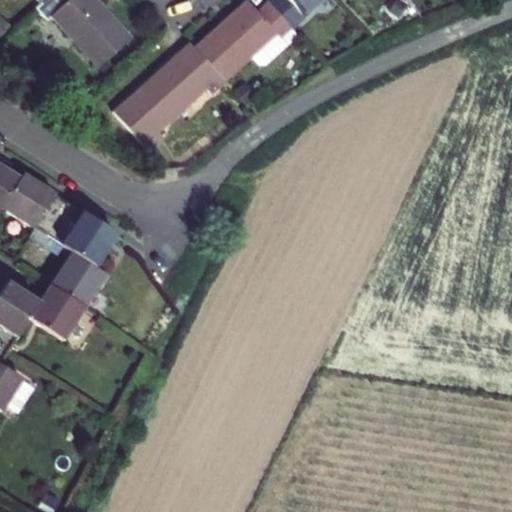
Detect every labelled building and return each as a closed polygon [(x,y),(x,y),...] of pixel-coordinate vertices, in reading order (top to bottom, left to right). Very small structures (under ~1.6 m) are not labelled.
[(51,0),(50,1),(62,14),(52,23),(98,75),(134,44),(94,0),(51,0)] [(280,0),(272,8),(296,35),(307,25),(306,23),(331,0),(280,0)] [(202,63),(224,87),(253,62),(260,70),(262,70),(299,37),(296,35),(272,8),(259,20),(252,13),(227,36),(220,28),(193,53),(202,63)] [(224,87),(202,63),(192,72),(185,65),(159,89),(154,84),(127,108),(130,111),(118,120),(149,155),(160,145),(157,141),(209,93),(213,97),(224,87)] [(213,97),(209,93),(183,117),(192,126),(218,103),(213,97)] [(5,214),(24,185),(0,169),(0,218),(1,219),(5,214)] [(5,214),(36,234),(58,200),(27,180),(24,185),(5,214)] [(66,253),(87,219),(58,200),(36,234),(66,253)] [(120,241),(87,219),(66,253),(75,259),(99,274),(120,241)] [(86,312),(107,279),(99,274),(75,259),(53,291),(86,312)] [(41,310),(8,289),(0,301),(0,330),(21,343),(31,327),(41,310)] [(86,312),(53,291),(41,310),(31,327),(64,347),(86,312)] [(21,343),(0,330),(0,369),(3,371),(21,343)] [(3,371),(0,369),(0,415),(3,417),(24,385),(3,371)]
